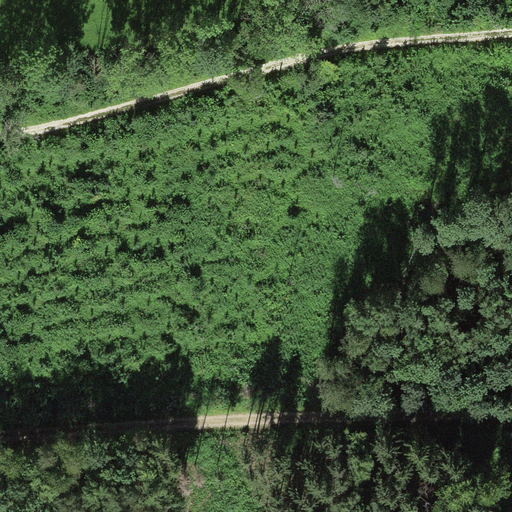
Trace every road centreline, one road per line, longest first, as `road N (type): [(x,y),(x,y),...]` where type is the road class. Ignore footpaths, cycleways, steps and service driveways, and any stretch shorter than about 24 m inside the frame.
road 1 (track): [(511,34),(298,60),(142,105),(0,133)]
road 2 (track): [(0,438),(511,409)]
